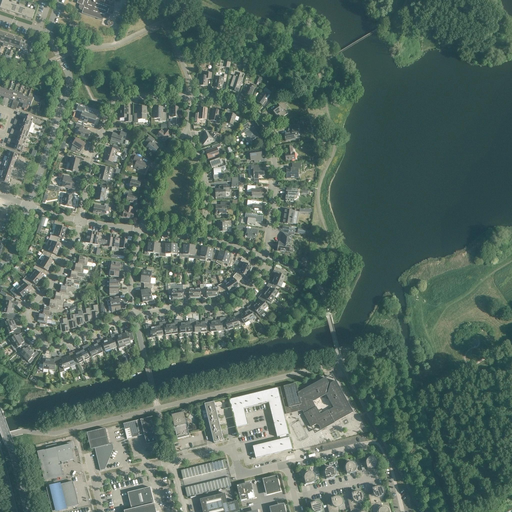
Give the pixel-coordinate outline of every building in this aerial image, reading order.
[(11,2),(3,0),(2,0),(0,9),(8,11),(11,2)] [(78,0),(77,4),(80,5),(79,8),(80,9),(83,10),(82,13),(103,21),(104,17),(107,18),(108,17),(109,15),(113,16),(115,8),(113,8),(114,3),(112,3),(112,0),(78,0)] [(19,5),(11,2),(8,11),(16,14),(19,5)] [(27,8),(19,5),(16,14),(24,16),(27,8)] [(35,11),(27,8),(24,16),(32,19),(35,11)] [(11,36),(6,35),(3,44),(2,46),(7,48),(8,45),(11,36)] [(16,38),(11,36),(8,45),(13,47),(16,38)] [(22,40),(16,38),(13,47),(18,49),(22,40)] [(27,42),(22,40),(18,49),(24,51),(27,42)] [(32,43),(27,42),(24,51),(23,53),(28,55),(32,43)] [(200,76),(199,86),(207,86),(207,79),(211,79),(211,73),(205,73),(205,76),(200,76)] [(242,83),(241,82),(244,74),(240,73),(239,77),(237,77),(237,76),(236,76),(234,75),(230,87),(235,88),(234,91),(235,91),(237,92),(238,92),(241,85),(242,85),(243,85),(243,84),(242,83)] [(216,81),(214,87),(222,89),(223,82),(226,83),(227,75),(224,74),(223,78),(215,77),(214,80),(216,81)] [(245,84),(243,90),(246,91),(244,94),(250,97),(256,86),(254,85),(252,87),(245,84)] [(9,90),(6,98),(6,99),(5,102),(7,102),(9,99),(11,100),(14,91),(9,90)] [(256,100),(264,106),(263,105),(268,99),(271,101),(275,95),(272,93),(269,96),(262,91),(262,92),(263,92),(257,101),(256,100)] [(33,98),(29,96),(26,105),(25,106),(24,108),(27,109),(28,106),(31,106),(32,101),(33,98)] [(286,103),(282,97),(277,103),(280,107),(273,112),(279,120),(280,119),(281,119),(282,119),(281,118),(288,114),(285,110),(288,108),(284,104),(286,103)] [(34,102),(32,101),(31,106),(32,107),(30,113),(35,115),(39,103),(34,101),(34,102)] [(85,109),(78,107),(76,111),(82,113),(80,120),(88,123),(91,124),(94,125),(96,117),(90,115),(88,114),(84,112),(85,109)] [(128,107),(120,107),(120,111),(119,111),(119,118),(125,118),(125,122),(132,122),(132,116),(128,116),(128,107)] [(138,123),(145,123),(145,119),(146,119),(146,108),(142,108),(142,107),(138,107),(138,114),(134,114),(134,123),(138,123)] [(154,107),(154,118),(160,118),(160,121),(166,122),(166,113),(162,113),(162,107),(154,107)] [(169,111),(169,119),(172,119),(172,118),(176,118),(176,124),(180,124),(180,117),(178,117),(179,108),(172,108),(172,111),(169,111)] [(195,113),(194,123),(199,123),(199,119),(206,120),(207,109),(199,108),(199,114),(195,113)] [(213,110),(210,120),(216,121),(215,124),(220,125),(221,119),(218,118),(220,111),(213,110)] [(24,117),(24,120),(32,123),(34,118),(25,115),(22,114),(21,116),(24,117)] [(225,116),(222,127),(225,128),(227,123),(233,125),(234,120),(238,121),(239,117),(236,116),(229,114),(228,117),(225,116)] [(84,126),(76,124),(75,127),(80,128),(77,135),(88,138),(90,132),(83,129),(84,126)] [(298,124),(290,126),(291,132),(284,134),(283,135),(284,136),(285,141),(295,139),(295,136),(298,136),(297,129),(299,129),(298,124)] [(244,129),(241,131),(242,134),(244,133),(247,138),(245,139),(247,142),(249,141),(249,142),(259,137),(253,127),(249,130),(247,127),(246,128),(244,125),(242,126),(244,129)] [(170,133),(165,130),(163,132),(161,130),(157,136),(164,142),(170,133)] [(113,133),(110,142),(110,141),(122,145),(123,139),(125,140),(127,134),(121,132),(120,135),(113,133)] [(206,132),(203,135),(202,141),(203,145),(207,145),(213,143),(216,140),(214,137),(214,136),(217,133),(211,132),(210,133),(209,133),(206,132)] [(150,136),(146,141),(149,144),(146,148),(154,154),(153,155),(159,148),(159,147),(158,148),(152,143),(154,140),(150,136)] [(77,148),(75,153),(82,155),(84,149),(83,149),(83,147),(85,144),(76,138),(72,145),(77,148)] [(219,144),(212,146),(212,148),(205,151),(208,160),(219,156),(217,148),(220,147),(219,144)] [(108,148),(106,153),(107,153),(106,155),(104,160),(113,163),(116,151),(119,151),(120,148),(113,146),(112,149),(108,148)] [(292,147),(286,147),(287,154),(285,154),(286,161),(295,160),(294,153),(293,153),(292,147)] [(260,151),(250,152),(251,161),(254,160),(255,163),(259,162),(258,160),(262,159),(260,151)] [(141,158),(136,155),(133,161),(136,163),(134,167),(134,168),(134,167),(138,169),(137,171),(143,174),(144,173),(146,169),(145,169),(147,165),(140,161),(141,158)] [(76,157),(74,157),(73,159),(70,158),(69,163),(72,163),(70,170),(73,171),(73,172),(74,172),(74,171),(78,172),(79,168),(78,167),(80,160),(76,159),(76,157)] [(215,169),(216,170),(214,174),(214,175),(213,175),(214,179),(222,179),(222,174),(221,175),(220,171),(222,170),(223,171),(225,170),(225,169),(225,168),(227,167),(224,157),(209,162),(212,168),(214,168),(215,169)] [(298,178),(298,169),(301,169),(301,163),(293,164),(293,168),(290,168),(290,169),(286,169),(286,178),(298,178)] [(257,166),(251,166),(251,172),(253,172),(254,179),(258,179),(258,176),(264,176),(264,169),(258,169),(257,166)] [(103,167),(102,170),(101,170),(99,179),(98,179),(98,180),(108,182),(106,181),(108,181),(109,181),(110,180),(113,169),(107,168),(103,167)] [(70,177),(64,176),(62,186),(68,187),(68,190),(74,191),(76,180),(69,179),(70,177)] [(141,182),(131,180),(129,188),(139,190),(141,182)] [(96,195),(95,200),(104,202),(106,190),(107,190),(108,187),(100,185),(100,189),(97,188),(96,195)] [(229,185),(219,186),(220,187),(219,188),(218,188),(216,190),(215,190),(215,191),(214,192),(215,192),(215,193),(215,199),(216,199),(216,197),(225,197),(225,192),(229,192),(229,185)] [(255,186),(247,186),(247,192),(252,193),(252,197),(263,198),(263,190),(255,190),(255,186)] [(286,188),(286,191),(286,196),(286,197),(285,201),(294,202),(294,200),(296,200),(297,199),(297,196),(298,196),(298,189),(286,188)] [(128,193),(124,192),(124,195),(127,196),(126,202),(136,204),(138,196),(128,194),(128,193)] [(64,194),(63,198),(62,197),(61,203),(62,205),(64,205),(71,207),(72,200),(73,200),(73,196),(64,194)] [(252,211),(261,212),(262,205),(257,205),(257,202),(248,201),(247,206),(250,206),(250,211),(252,211)] [(216,206),(216,214),(226,214),(226,206),(229,206),(229,202),(220,202),(220,206),(216,206)] [(94,205),(93,213),(104,214),(105,211),(110,212),(111,206),(110,206),(110,208),(94,205)] [(134,212),(131,211),(132,208),(123,206),(122,209),(124,210),(123,217),(132,219),(134,212)] [(295,211),(284,209),(284,210),(284,213),(283,212),(283,217),(283,219),(282,219),(282,223),(292,225),(295,211)] [(245,218),(248,218),(247,223),(255,225),(255,222),(259,223),(260,216),(245,214),(245,218)] [(42,217),(40,225),(43,227),(44,226),(46,227),(48,219),(49,219),(46,218),(42,217)] [(231,221),(224,221),(223,221),(221,224),(217,224),(217,232),(221,232),(222,233),(224,232),(227,232),(227,227),(231,227),(231,221)] [(56,226),(55,231),(65,234),(66,228),(62,227),(63,224),(54,222),(54,225),(56,226)] [(278,242),(277,247),(278,247),(277,251),(285,253),(285,252),(289,252),(292,252),(293,247),(290,247),(291,244),(290,244),(292,235),(294,235),(295,229),(289,228),(288,234),(283,233),(282,239),(282,241),(282,240),(282,242),(279,242),(278,242)] [(258,231),(246,229),(246,234),(247,234),(247,237),(255,238),(255,240),(256,235),(257,236),(258,231)] [(65,234),(55,231),(53,236),(50,235),(50,238),(58,241),(59,238),(63,239),(65,234)] [(91,235),(87,234),(85,243),(92,244),(95,232),(94,232),(92,232),(92,231),(91,231),(91,235)] [(95,232),(92,244),(99,246),(101,237),(97,236),(98,233),(97,232),(97,233),(95,232)] [(104,246),(112,247),(113,235),(111,235),(111,234),(110,234),(109,238),(106,237),(104,246)] [(114,235),(113,235),(112,247),(119,248),(120,239),(116,239),(117,235),(116,235),(114,235)] [(124,240),(120,239),(119,248),(126,249),(127,240),(128,237),(127,237),(125,237),(125,236),(124,236),(124,240)] [(58,241),(50,238),(49,240),(51,241),(49,246),(59,250),(61,245),(57,243),(58,241)] [(148,253),(153,253),(154,243),(148,243),(148,247),(145,247),(144,254),(147,255),(148,253)] [(160,244),(154,243),(153,253),(159,254),(158,257),(162,257),(162,249),(160,249),(160,244)] [(165,249),(162,249),(162,257),(165,257),(165,254),(171,254),(171,244),(165,244),(165,249)] [(177,244),(171,244),(171,254),(177,254),(177,256),(180,256),(180,249),(177,249),(177,244)] [(183,249),(180,249),(180,256),(180,258),(188,258),(189,245),(184,245),(183,249)] [(195,246),(189,245),(188,258),(197,259),(198,251),(195,251),(195,246)] [(59,250),(49,246),(47,251),(44,250),(43,252),(51,256),(52,254),(56,255),(59,250)] [(201,252),(198,251),(197,259),(205,261),(206,258),(208,248),(202,247),(201,252)] [(213,250),(208,248),(206,258),(211,259),(211,261),(214,262),(215,255),(212,254),(213,250)] [(218,256),(215,255),(214,262),(216,262),(221,265),(221,266),(222,262),(225,253),(220,251),(218,256)] [(51,256),(43,252),(39,259),(41,261),(50,266),(53,262),(49,259),(51,256)] [(231,255),(225,253),(222,262),(228,264),(227,266),(230,267),(232,260),(230,259),(231,255)] [(93,259),(79,256),(78,265),(87,266),(89,266),(90,267),(91,266),(92,264),(93,259)] [(244,263),(241,268),(250,272),(253,267),(247,264),(248,262),(242,258),(240,261),(244,263)] [(50,266),(41,261),(39,265),(36,264),(35,266),(42,271),(43,269),(47,271),(50,266)] [(120,263),(111,262),(110,269),(123,271),(123,270),(123,268),(123,267),(120,267),(120,263)] [(76,264),(74,272),(83,274),(83,273),(85,274),(86,274),(87,273),(87,271),(88,271),(89,266),(87,266),(78,265),(76,264)] [(42,271),(35,266),(33,268),(35,270),(32,274),(40,281),(43,277),(40,274),(42,271)] [(250,272),(241,268),(239,273),(237,272),(235,275),(240,279),(242,277),(241,276),(242,275),(248,278),(250,272)] [(123,271),(110,269),(109,276),(118,277),(119,274),(122,274),(123,273),(122,273),(123,271)] [(142,271),(141,277),(151,278),(152,272),(153,273),(154,269),(147,269),(146,272),(142,271)] [(275,274),(273,278),(283,282),(285,276),(281,275),(281,273),(274,270),(272,273),(275,274)] [(71,271),(70,279),(79,281),(79,278),(84,278),(85,274),(83,273),(83,274),(74,272),(71,271)] [(40,281),(32,274),(28,278),(26,276),(24,278),(30,284),(32,282),(36,285),(40,281)] [(240,279),(235,275),(233,277),(234,279),(229,282),(235,290),(240,287),(236,281),(237,281),(238,282),(240,279)] [(151,278),(141,277),(140,283),(145,283),(145,287),(152,287),(153,286),(153,284),(150,284),(151,278)] [(30,284),(24,278),(22,280),(24,282),(20,286),(27,294),(31,290),(28,287),(30,284)] [(283,282),(273,278),(271,282),(269,281),(268,284),(276,288),(276,286),(281,288),(283,282)] [(67,279),(65,286),(65,287),(74,288),(75,288),(78,289),(79,286),(80,281),(79,281),(70,279),(67,279)] [(235,290),(229,282),(224,285),(223,283),(220,284),(223,291),(226,290),(225,289),(226,288),(230,293),(235,290)] [(223,291),(220,284),(217,286),(217,287),(212,288),(213,298),(218,297),(218,291),(219,291),(220,292),(223,291)] [(276,288),(268,284),(266,286),(268,288),(266,291),(275,297),(278,292),(274,290),(276,288)] [(186,293),(186,285),(182,286),(183,289),(177,290),(178,300),(184,299),(183,293),(186,293)] [(189,285),(186,285),(186,293),(189,292),(189,299),(195,299),(194,289),(189,289),(189,285)] [(203,292),(203,285),(200,285),(200,289),(194,289),(195,299),(201,298),(200,292),(203,292)] [(206,285),(203,285),(203,292),(206,292),(207,298),(213,298),(212,288),(206,288),(206,285)] [(27,294),(20,286),(16,289),(14,287),(10,291),(14,296),(16,294),(17,296),(20,294),(23,297),(27,294)] [(61,286),(60,294),(68,295),(69,292),(74,293),(75,288),(74,288),(65,287),(65,286),(61,286)] [(172,300),(178,300),(177,290),(177,287),(171,287),(171,286),(168,286),(169,294),(171,294),(172,300)] [(152,289),(152,287),(145,287),(145,290),(141,291),(142,297),(151,295),(151,290),(152,289)] [(275,297),(266,291),(263,295),(261,294),(260,296),(265,301),(266,299),(271,303),(275,297)] [(56,293),(54,301),(63,302),(64,299),(68,300),(69,295),(68,295),(60,294),(56,293)] [(152,301),(151,295),(142,297),(143,303),(147,302),(148,305),(155,304),(154,300),(152,301)] [(265,301),(260,296),(258,298),(259,300),(256,303),(263,311),(268,306),(264,302),(265,301)] [(12,298),(6,297),(4,307),(14,309),(15,305),(18,305),(18,303),(11,301),(12,298)] [(110,298),(110,299),(109,299),(108,300),(107,301),(108,306),(111,306),(123,304),(123,303),(123,301),(123,300),(119,301),(119,297),(110,298)] [(50,300),(49,308),(58,310),(58,306),(63,307),(64,302),(63,302),(54,301),(50,300)] [(265,312),(263,311),(256,303),(253,306),(251,304),(249,306),(253,312),(255,311),(260,316),(265,312)] [(123,304),(111,306),(112,313),(121,311),(120,308),(124,307),(124,306),(123,306),(123,304)] [(100,318),(98,305),(93,306),(94,310),(90,311),(91,320),(92,320),(100,318)] [(253,312),(249,306),(247,307),(248,309),(244,312),(249,321),(255,318),(252,313),(253,312)] [(14,309),(4,307),(3,309),(1,308),(0,310),(0,314),(2,315),(3,313),(8,314),(7,318),(15,317),(16,314),(13,314),(14,309)] [(44,307),(43,315),(51,317),(52,316),(52,313),(57,314),(58,310),(49,308),(44,307)] [(86,313),(83,314),(84,323),(92,321),(92,320),(91,320),(90,311),(90,308),(85,309),(86,313)] [(78,316),(77,317),(77,315),(75,316),(75,317),(76,326),(84,325),(84,323),(83,314),(82,311),(78,312),(78,316)] [(249,321),(244,312),(240,314),(239,312),(236,313),(239,320),(242,326),(242,325),(249,321)] [(239,320),(236,313),(234,314),(234,317),(230,318),(233,328),(242,325),(242,326),(239,320)] [(38,322),(40,323),(39,327),(46,328),(47,320),(52,321),(53,317),(52,316),(51,317),(43,315),(39,314),(38,322)] [(71,320),(68,320),(67,320),(69,329),(77,328),(76,326),(75,317),(75,316),(75,315),(70,315),(71,320)] [(16,320),(15,317),(7,318),(9,321),(3,323),(6,329),(16,325),(14,321),(16,320)] [(225,317),(222,318),(224,325),(226,324),(228,330),(233,328),(230,318),(226,319),(225,317)] [(69,332),(69,329),(67,320),(68,320),(67,318),(63,319),(63,324),(60,324),(61,333),(69,332)] [(225,331),(224,325),(222,318),(220,318),(220,320),(215,321),(216,332),(225,331)] [(211,319),(208,319),(208,326),(210,326),(210,332),(216,332),(215,321),(211,321),(211,319)] [(178,328),(177,320),(174,321),(175,323),(170,324),(171,335),(178,334),(177,328),(178,328)] [(180,320),(177,320),(178,328),(179,328),(180,333),(186,333),(185,322),(181,323),(180,320)] [(163,330),(162,322),(159,323),(160,325),(155,326),(157,337),(163,336),(162,330),(163,330)] [(165,322),(162,322),(163,330),(165,330),(165,331),(164,332),(165,332),(165,335),(171,335),(170,324),(166,324),(165,322)] [(17,329),(16,325),(6,329),(8,334),(13,332),(14,334),(21,331),(20,328),(17,329)] [(151,338),(157,337),(155,326),(151,327),(150,325),(147,325),(149,334),(150,333),(151,338)] [(126,333),(121,335),(125,345),(130,343),(130,341),(134,340),(131,329),(125,331),(126,333)] [(22,333),(21,331),(14,334),(15,335),(8,340),(11,345),(22,338),(20,334),(22,333)] [(116,333),(113,334),(116,341),(116,343),(117,342),(119,347),(125,345),(121,335),(117,336),(116,333)] [(116,341),(113,334),(110,335),(111,338),(107,339),(111,349),(117,347),(115,342),(116,341)] [(25,342),(22,338),(11,345),(14,351),(15,350),(16,352),(22,347),(28,343),(27,341),(25,342)] [(102,339),(99,340),(102,347),(103,346),(105,352),(111,349),(107,339),(103,341),(102,339)] [(102,347),(99,340),(96,341),(97,343),(93,345),(97,355),(103,352),(101,348),(102,348),(102,347)] [(30,345),(28,343),(22,347),(24,349),(20,353),(24,357),(32,350),(28,347),(30,345)] [(88,345),(85,346),(88,353),(90,352),(92,357),(97,355),(93,345),(89,347),(88,345)] [(88,353),(85,346),(82,347),(83,349),(79,351),(84,361),(90,358),(87,353),(88,353)] [(35,353),(32,350),(24,357),(28,362),(32,358),(33,359),(39,354),(36,351),(35,353)] [(74,351),(71,353),(74,359),(75,360),(76,360),(79,364),(84,361),(79,351),(75,353),(74,351)] [(74,359),(71,353),(69,354),(70,356),(65,358),(69,368),(75,365),(73,360),(74,359)] [(43,369),(49,370),(50,359),(46,359),(46,356),(43,356),(42,363),(43,363),(43,369)] [(55,360),(50,359),(49,370),(55,371),(56,365),(59,365),(58,358),(55,357),(55,360)] [(58,358),(59,365),(59,373),(64,371),(64,370),(69,368),(65,358),(61,359),(60,357),(58,358)] [(325,378),(298,393),(302,410),(311,427),(316,425),(318,425),(321,430),(352,413),(348,405),(335,381),(330,384),(327,396),(333,408),(321,414),(319,414),(313,402),(325,395),(326,391),(328,383),(325,378)] [(296,384),(285,386),(280,387),(286,414),(302,410),(298,393),(296,384)] [(292,450),(277,389),(229,401),(236,429),(248,426),(244,410),(268,404),(277,438),(278,441),(252,447),(255,459),(292,450)] [(215,413),(213,403),(203,405),(206,415),(215,413)] [(183,412),(171,415),(173,423),(171,423),(172,427),(188,423),(187,419),(185,420),(183,412)] [(218,422),(215,413),(206,415),(208,424),(218,422)] [(152,417),(123,424),(125,429),(127,439),(132,438),(144,435),(154,432),(150,418),(152,417)] [(220,432),(218,422),(208,424),(210,434),(220,432)] [(188,423),(172,427),(174,431),(175,431),(177,439),(189,436),(187,428),(189,428),(188,423)] [(109,446),(105,430),(86,434),(90,451),(94,450),(100,472),(105,471),(113,450),(112,445),(109,446)] [(156,442),(154,432),(144,435),(146,444),(156,442)] [(223,441),(220,432),(210,434),(213,443),(223,441)] [(46,450),(38,452),(44,480),(62,476),(60,465),(61,463),(74,459),(71,448),(74,448),(73,441),(67,443),(67,445),(55,448),(54,445),(45,447),(46,450)] [(366,464),(367,469),(373,468),(374,467),(376,466),(376,465),(377,463),(377,461),(376,461),(376,459),(374,458),(372,457),(370,457),(368,458),(366,460),(366,462),(366,464)] [(345,469),(346,474),(352,473),(354,472),(355,471),(355,470),(356,468),(356,466),(355,464),(354,463),(353,463),(351,462),(349,462),(347,463),(346,465),(345,467),(345,469)] [(325,474),(324,474),(326,479),(331,478),(333,477),(335,476),(335,475),(335,474),(335,471),(334,469),(333,468),(331,467),(329,467),(327,468),(325,470),(324,472),(325,474)] [(304,479),(305,485),(311,483),(313,482),(314,481),(314,480),(315,479),(315,477),(315,476),(314,474),(312,473),(310,472),(308,472),(306,473),(305,475),(304,477),(304,479)] [(264,481),(267,491),(268,494),(274,492),(279,491),(276,478),(275,478),(265,480),(265,481),(264,481)] [(73,482),(46,488),(52,511),(79,506),(73,482)] [(252,495),(250,484),(249,484),(239,487),(238,487),(242,500),(246,499),(253,497),(252,495)] [(377,487),(372,488),(373,494),(372,494),(368,495),(371,505),(380,502),(379,498),(380,498),(380,497),(382,497),(383,495),(384,493),(384,491),(383,489),(381,487),(379,487),(377,487)] [(154,511),(149,489),(126,494),(130,510),(123,511),(154,511)] [(357,492),(351,493),(352,499),(351,499),(352,499),(348,500),(350,510),(360,508),(359,503),(361,502),(362,500),(363,500),(363,498),(363,496),(362,494),(361,492),(359,492),(357,492)] [(200,499),(202,509),(227,503),(224,493),(200,499)] [(330,498),(332,504),(331,504),(327,505),(324,506),(324,508),(327,507),(328,511),(339,511),(338,508),(339,508),(340,507),(342,505),(343,503),(343,501),(342,499),(340,498),(340,497),(338,497),(336,497),(330,498)] [(237,511),(239,511),(237,501),(227,503),(229,511),(237,511)] [(315,502),(310,503),(311,509),(312,511),(314,511),(313,511),(319,511),(320,511),(321,510),(322,508),(322,506),(321,504),(320,503),(319,502),(317,502),(315,502)] [(382,507),(380,502),(371,505),(372,511),(388,511),(389,511),(388,509),(386,508),(384,507),(382,507)] [(229,511),(227,503),(202,509),(202,511),(229,511)]
